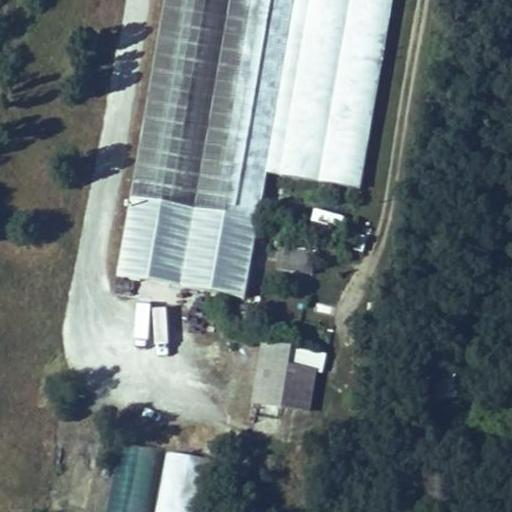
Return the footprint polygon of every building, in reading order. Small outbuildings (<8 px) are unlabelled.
[(254,0),(120,0),(80,231),(209,255),(224,175),(254,0)] [(243,204),(240,225),(277,231),(281,210),(243,204)] [(313,270),(312,245),(278,246),(278,271),(313,270)] [(115,277),(113,291),(137,296),(139,282),(115,277)] [(213,355),(244,360),(251,319),(253,305),(224,300),(213,355)] [(251,319),(244,360),(272,365),(280,325),(251,319)] [(118,442),(107,511),(148,511),(158,448),(118,442)] [(198,511),(207,456),(164,449),(153,511),(198,511)]
